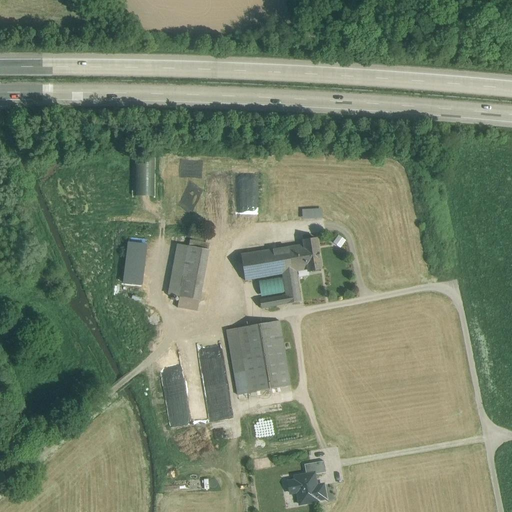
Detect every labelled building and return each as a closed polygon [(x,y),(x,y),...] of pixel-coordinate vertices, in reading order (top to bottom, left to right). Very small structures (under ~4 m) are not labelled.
[(176,164),(166,164),(166,191),(176,191),(176,164)] [(324,208),(303,209),(304,219),(324,218),(324,208)] [(334,242),(341,247),(346,239),(339,235),(334,242)] [(304,245),(288,247),(292,272),(296,272),(308,269),(308,271),(321,269),(316,239),(304,241),(304,245)] [(209,245),(190,241),(189,246),(179,297),(177,308),(197,312),(209,245)] [(124,283),(142,285),(147,245),(129,243),(124,283)] [(168,296),(179,297),(189,246),(178,244),(168,296)] [(288,247),(241,255),(245,281),(282,274),(292,272),(288,247)] [(292,272),(282,274),(285,296),(260,300),(261,309),(301,302),(298,284),(303,283),(302,274),(296,274),(296,272),(292,272)] [(279,321),(227,330),(238,395),(291,386),(279,321)] [(182,359),(185,371),(200,368),(197,356),(182,359)] [(189,410),(179,409),(179,415),(174,414),(175,410),(170,409),(169,423),(187,425),(189,410)] [(304,465),(306,474),(315,472),(315,474),(326,472),(324,461),(304,465)] [(297,494),(299,505),(320,502),(320,499),(326,498),(323,484),(317,485),(315,474),(315,472),(306,474),(294,476),(294,480),(288,481),(290,495),(297,494)]
